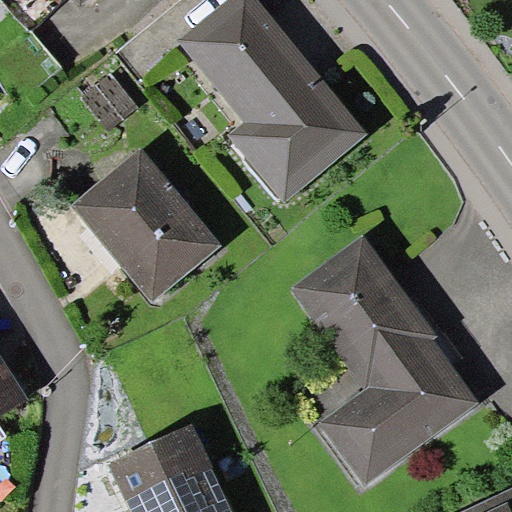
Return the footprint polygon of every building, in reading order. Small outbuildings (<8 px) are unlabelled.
[(259,0),(227,0),(178,40),(244,122),(228,135),(284,203),(368,134),(259,0)] [(111,72),(82,94),(110,131),(139,109),(111,72)] [(142,148),(72,205),(152,302),(222,245),(142,148)] [(364,233),(289,289),(364,388),(318,422),(366,487),(480,402),(433,338),(439,334),(364,233)] [(0,356),(0,419),(29,400),(0,356)] [(234,511),(193,424),(109,463),(132,511),(234,511)] [(511,511),(511,488),(460,511),(511,511)]
